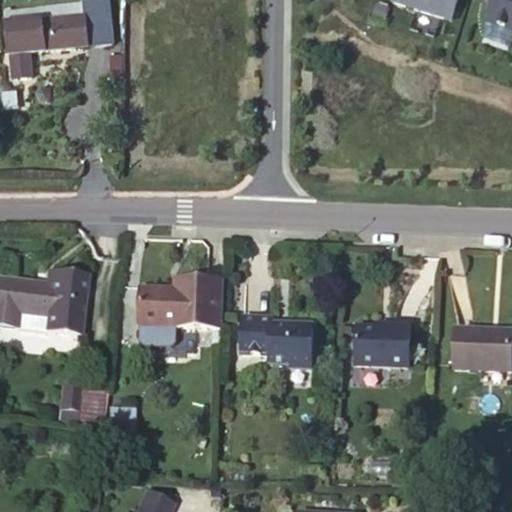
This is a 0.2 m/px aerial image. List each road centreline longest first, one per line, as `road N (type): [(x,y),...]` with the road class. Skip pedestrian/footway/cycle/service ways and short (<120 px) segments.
road 1 (tertiary): [(0,214),(270,214)]
road 2 (tertiary): [(270,214),(511,221)]
road 3 (residential): [(275,0),(270,214)]
